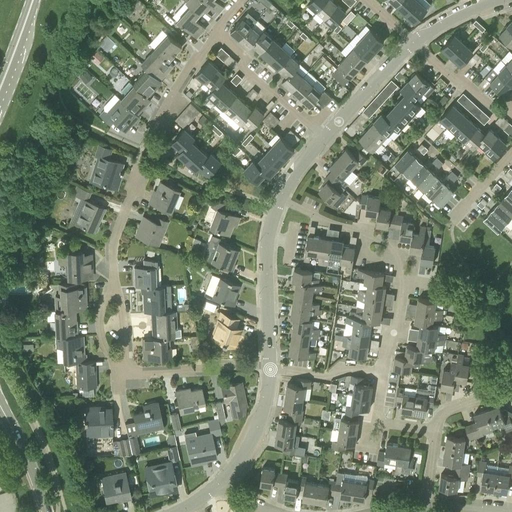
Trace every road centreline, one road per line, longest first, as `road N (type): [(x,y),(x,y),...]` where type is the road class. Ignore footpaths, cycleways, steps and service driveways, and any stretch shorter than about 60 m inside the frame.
road 1 (residential): [(269,366),(136,370),(126,362),(117,339),(113,235),(134,167)]
road 2 (residential): [(279,198),(266,249),(269,366)]
road 3 (residential): [(403,282),(402,259),(385,241),(279,198)]
road 4 (residential): [(323,138),(242,68),(239,52),(216,30)]
road 5 (residential): [(218,485),(253,437),(269,366)]
road 6 (residential): [(413,42),(323,138)]
road 7 (residential): [(147,136),(216,30)]
